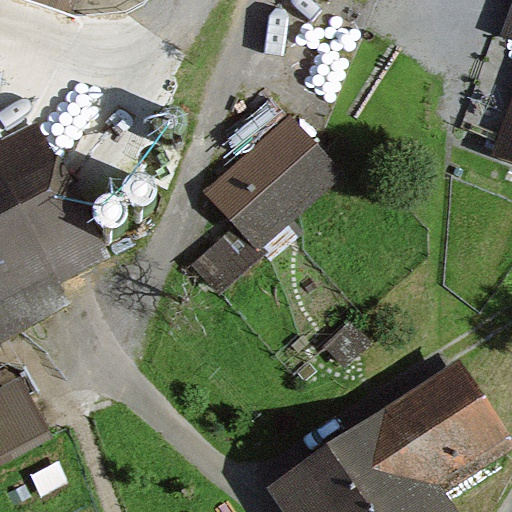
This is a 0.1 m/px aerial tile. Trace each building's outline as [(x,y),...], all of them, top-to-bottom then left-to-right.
[(340,188),(293,131),(210,198),(257,255),(340,188)] [(0,184),(0,330),(60,299),(0,184)] [(222,299),(260,262),(232,232),(194,269),(222,299)] [(461,376),(280,502),(287,511),(456,511),(440,488),(507,442),(461,376)] [(20,385),(0,396),(0,473),(53,445),(20,385)]
